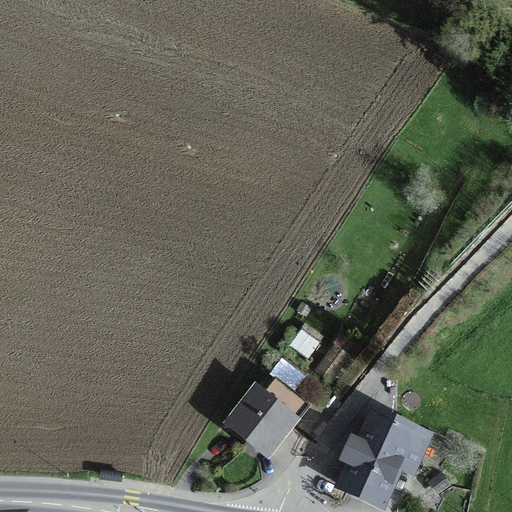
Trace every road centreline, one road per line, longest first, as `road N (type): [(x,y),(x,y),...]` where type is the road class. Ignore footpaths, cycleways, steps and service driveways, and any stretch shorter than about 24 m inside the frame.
road 1 (unclassified): [(278,511),(380,355),(511,220)]
road 2 (secondary): [(143,511),(0,499)]
